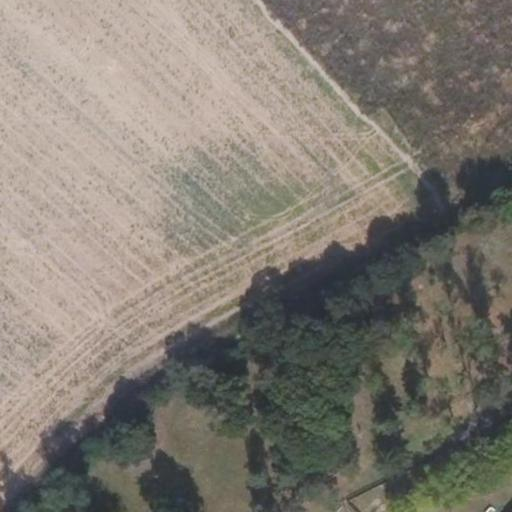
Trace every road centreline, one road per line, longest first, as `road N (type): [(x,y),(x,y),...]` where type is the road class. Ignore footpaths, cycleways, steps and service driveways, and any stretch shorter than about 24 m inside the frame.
road 1 (track): [(18,511),(87,428),(188,359),(511,193)]
road 2 (track): [(220,0),(408,193),(436,236)]
